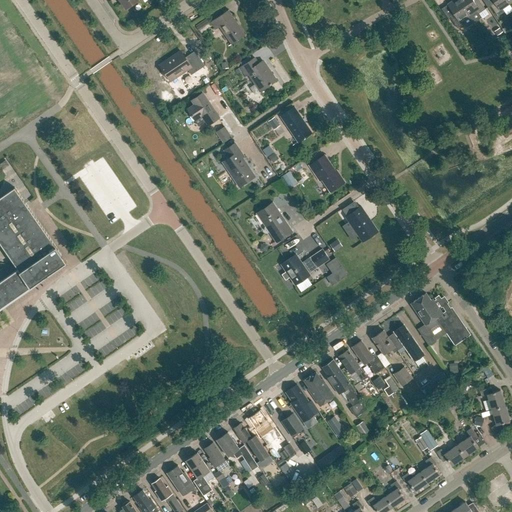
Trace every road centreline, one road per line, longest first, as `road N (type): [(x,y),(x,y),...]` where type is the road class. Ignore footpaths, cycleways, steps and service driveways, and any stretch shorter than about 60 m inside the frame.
road 1 (residential): [(104,254),(155,327),(7,434)]
road 2 (residential): [(166,212),(19,0)]
road 3 (unclassified): [(436,266),(302,64)]
road 4 (tertiary): [(83,511),(281,374)]
road 5 (residential): [(281,374),(166,212)]
road 6 (tertiary): [(281,374),(436,266)]
road 7 (residential): [(194,0),(125,42),(90,0)]
road 8 (residential): [(511,374),(436,266)]
road 9 (residential): [(302,64),(413,0)]
road 10 (residential): [(47,298),(18,336),(4,408)]
